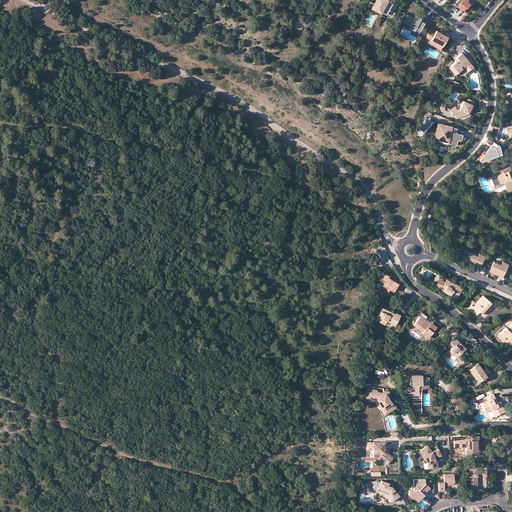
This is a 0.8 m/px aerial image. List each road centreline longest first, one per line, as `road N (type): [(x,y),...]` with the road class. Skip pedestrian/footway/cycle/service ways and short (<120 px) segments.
road 1 (unclassified): [(401,246),(382,230),(361,184),(239,100),(26,0)]
road 2 (residential): [(468,33),(489,74),(491,104),(477,139),(424,191),(412,240)]
road 3 (residential): [(408,259),(412,282),(461,317),(511,370)]
